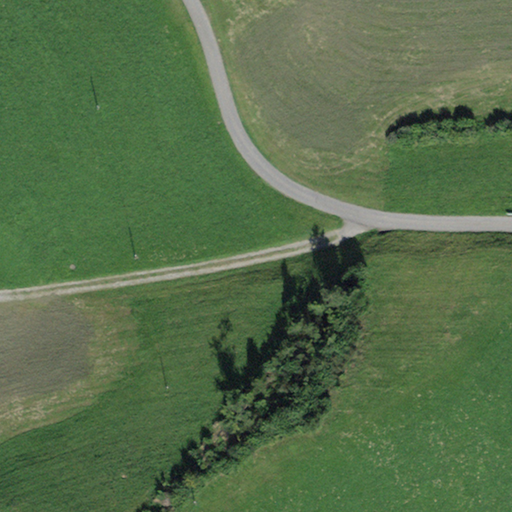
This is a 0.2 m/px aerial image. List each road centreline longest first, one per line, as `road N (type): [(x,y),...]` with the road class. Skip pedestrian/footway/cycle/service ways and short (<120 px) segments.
road 1 (residential): [(511,223),(367,219),(302,200),(256,167),(185,0)]
road 2 (track): [(0,298),(247,263),(315,247),(378,220)]
